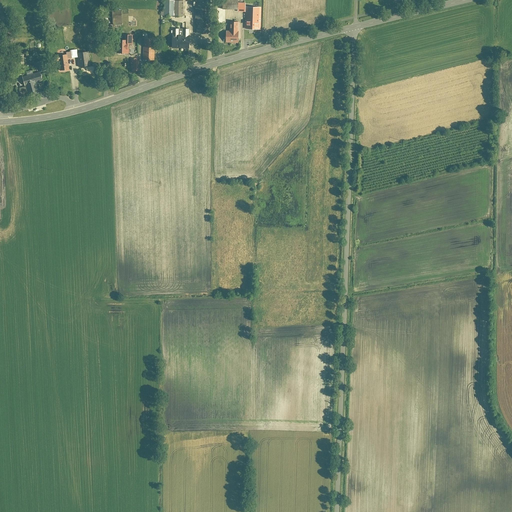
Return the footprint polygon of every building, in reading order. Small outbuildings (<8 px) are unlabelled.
[(198,0),(199,35),(211,35),(210,0),(198,0)] [(227,0),(228,12),(241,12),(240,0),(227,0)] [(174,2),(174,17),(184,17),(184,2),(174,2)] [(247,9),(247,30),(262,29),(262,9),(247,9)] [(229,23),(229,43),(242,43),(242,23),(229,23)] [(174,29),(174,48),(192,48),(192,29),(174,29)] [(130,56),(130,44),(135,44),(135,36),(129,36),(129,41),(118,41),(118,56),(130,56)] [(144,39),(145,61),(154,61),(154,39),(144,39)] [(79,59),(80,68),(89,68),(88,53),(81,53),(81,50),(67,51),(67,56),(59,56),(60,72),(70,72),(69,59),(79,59)] [(38,63),(40,73),(47,71),(45,61),(38,63)] [(22,78),(24,87),(26,86),(28,96),(39,93),(36,83),(43,81),(40,73),(22,78)]
